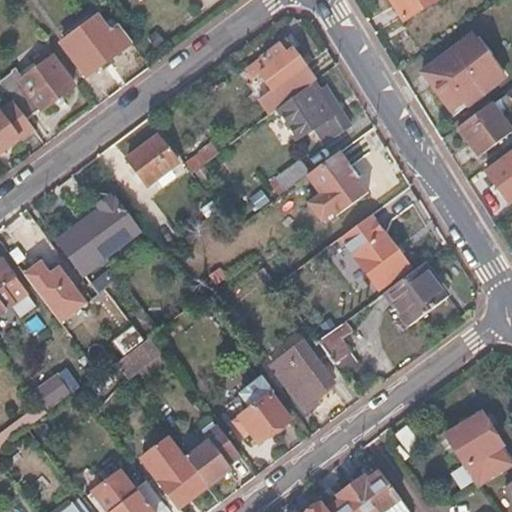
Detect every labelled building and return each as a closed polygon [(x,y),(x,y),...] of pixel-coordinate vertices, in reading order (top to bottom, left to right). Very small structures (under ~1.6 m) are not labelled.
[(387,0),(403,24),(440,0),(387,0)] [(96,18),(64,42),(77,59),(74,60),(87,77),(131,44),(118,26),(108,34),(96,18)] [(472,38),(424,74),(434,87),(432,89),(453,118),(465,109),(466,110),(504,82),(500,77),(501,77),(472,38)] [(314,83),(283,42),(247,70),(253,79),(258,75),(271,92),(258,103),(269,118),(275,113),(313,84),(314,83)] [(12,72),(0,80),(0,84),(14,103),(25,119),(38,109),(40,111),(73,87),(52,59),(20,83),(12,72)] [(320,94),(313,84),(275,113),(295,142),(314,130),(323,145),(350,128),(325,91),(320,94)] [(14,103),(0,112),(0,154),(33,130),(25,119),(14,103)] [(491,107),(458,131),(479,159),(511,135),(491,107)] [(178,165),(158,137),(128,159),(148,187),(178,165)] [(218,156),(211,146),(185,165),(193,175),(218,156)] [(309,175),(304,179),(320,199),(307,208),(320,225),(332,216),(336,221),(368,197),(336,155),(309,175)] [(511,156),(485,175),(509,208),(511,206),(511,156)] [(309,175),(299,162),(275,180),(284,193),(304,179),(309,175)] [(101,211),(58,242),(82,275),(95,265),(139,234),(115,200),(113,202),(110,198),(98,206),(101,211)] [(149,200),(137,208),(152,228),(163,220),(149,200)] [(371,215),(341,238),(369,277),(367,278),(377,292),(409,268),(371,215)] [(1,261),(0,261),(0,315),(7,311),(1,304),(21,289),(1,261)] [(40,264),(24,276),(61,326),(83,310),(56,272),(49,277),(40,264)] [(424,264),(385,293),(410,327),(449,298),(424,264)] [(345,323),(318,343),(341,373),(357,361),(341,340),(352,332),(345,323)] [(213,350),(220,344),(234,363),(227,369),(244,391),(261,378),(223,328),(206,341),(213,350)] [(156,355),(146,342),(113,366),(124,380),(156,355)] [(302,345),(271,369),(307,417),(321,406),(316,400),(334,386),(302,345)] [(289,425),(268,398),(234,424),(245,439),(251,435),(259,446),(274,434),(277,438),(290,429),(287,426),(289,425)] [(45,416),(39,407),(0,437),(0,449),(25,431),(45,416)] [(511,464),(482,417),(448,438),(479,488),(511,468),(511,464)] [(205,439),(209,444),(187,460),(208,488),(230,471),(227,467),(241,456),(219,428),(205,439)] [(141,454),(131,462),(142,476),(151,468),(141,454)] [(208,488),(187,460),(182,454),(154,476),(180,511),(209,489),(208,488)] [(364,477),(350,487),(368,511),(386,511),(400,501),(379,472),(367,481),(364,477)] [(91,498),(101,511),(161,511),(167,508),(147,483),(137,491),(124,473),(91,498)] [(341,500),(328,510),(329,511),(368,511),(350,487),(338,496),(341,500)] [(87,511),(79,501),(64,511),(87,511)]
